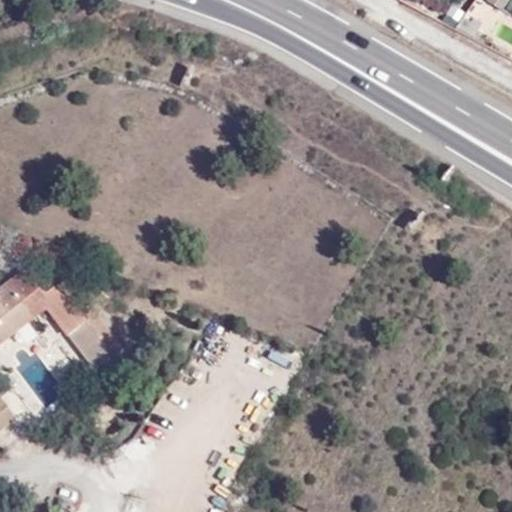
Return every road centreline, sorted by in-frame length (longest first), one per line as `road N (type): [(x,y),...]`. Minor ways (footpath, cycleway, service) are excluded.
road 1 (primary): [(511,160),(226,0)]
road 2 (residential): [(511,79),(367,0)]
